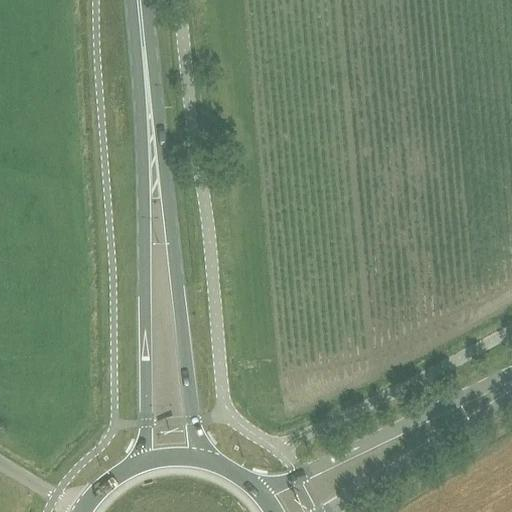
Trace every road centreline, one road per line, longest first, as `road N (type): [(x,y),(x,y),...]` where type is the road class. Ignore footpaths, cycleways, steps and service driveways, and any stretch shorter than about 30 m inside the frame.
road 1 (primary): [(207,461),(191,421),(152,63),(142,47)]
road 2 (primary): [(142,47),(136,64),(146,428),(138,464)]
road 3 (tertiary): [(511,374),(290,480),(254,488)]
road 4 (tertiary): [(326,511),(511,398)]
